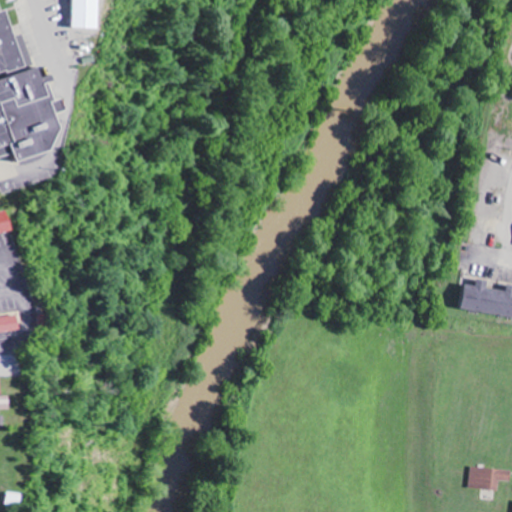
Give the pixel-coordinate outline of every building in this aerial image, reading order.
[(17,161),(46,149),(57,122),(38,66),(28,69),(4,0),(0,0),(0,156),(13,153),(17,161)] [(102,30),(102,0),(77,0),(76,29),(102,30)] [(0,236),(15,232),(9,211),(0,213),(0,236)] [(511,317),(511,286),(511,292),(492,290),(492,283),(481,282),(480,287),(470,286),(467,313),(511,317)] [(0,318),(0,334),(20,331),(17,316),(0,318)] [(471,488),(501,493),(503,482),(511,482),(511,472),(474,467),(471,488)]
